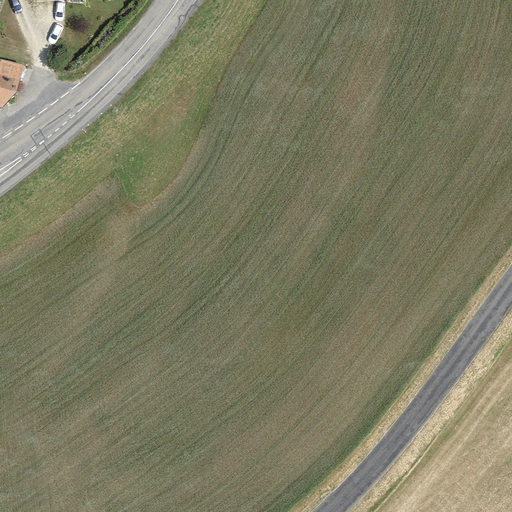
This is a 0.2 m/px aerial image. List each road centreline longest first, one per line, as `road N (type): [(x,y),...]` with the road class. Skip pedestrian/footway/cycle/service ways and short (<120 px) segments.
road 1 (unclassified): [(322,511),(375,462),(511,279)]
road 2 (unclassified): [(169,0),(98,84),(0,167)]
